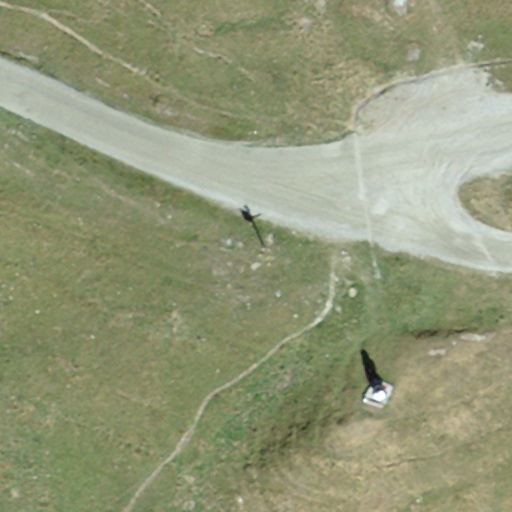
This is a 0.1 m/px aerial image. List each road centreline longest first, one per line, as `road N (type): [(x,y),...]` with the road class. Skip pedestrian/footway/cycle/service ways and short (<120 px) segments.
road 1 (track): [(0,81),(152,148),(257,182),(511,144)]
road 2 (track): [(511,250),(431,235),(257,182)]
